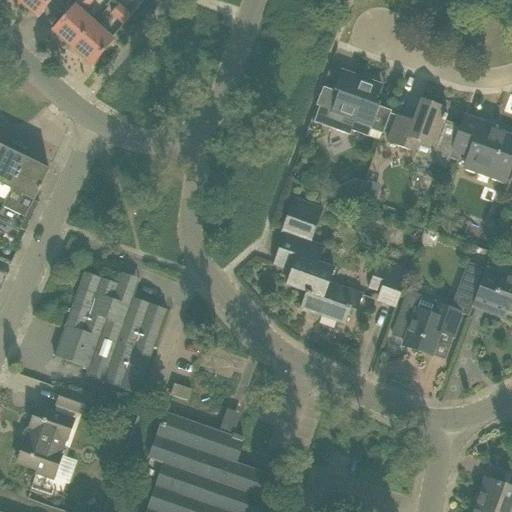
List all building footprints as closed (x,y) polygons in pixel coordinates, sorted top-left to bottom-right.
[(18,0),(38,17),(52,0),(18,0)] [(79,0),(53,30),(73,48),(93,24),(81,14),(92,1),(90,0),(79,0)] [(131,16),(122,8),(118,5),(111,14),(124,24),(131,16)] [(114,42),(93,24),(73,48),(93,66),(114,42)] [(341,71),(334,90),(339,92),(330,116),(319,112),(321,107),(320,106),(314,123),(350,135),(351,131),(368,137),(372,127),(379,107),(375,105),(382,86),(381,85),(379,90),(365,84),(366,80),(341,71)] [(450,159),(453,152),(461,127),(445,121),(447,116),(445,116),(447,110),(421,100),(413,122),(396,116),(387,142),(414,152),(415,146),(434,153),(430,163),(446,169),(450,159)] [(507,176),(511,161),(511,137),(481,127),(482,122),(465,116),(461,127),(453,152),(461,155),(466,157),(464,161),(507,176)] [(450,159),(458,162),(461,155),(453,152),(450,159)] [(0,202),(3,204),(23,165),(26,159),(25,159),(16,155),(13,160),(0,154),(0,202)] [(36,171),(23,165),(3,204),(0,210),(0,241),(4,233),(14,238),(17,232),(18,232),(34,201),(33,201),(39,191),(40,192),(42,188),(41,187),(49,170),(48,170),(48,171),(39,166),(36,171)] [(311,242),(323,211),(292,200),(281,232),(284,234),(279,250),(282,251),(280,256),(276,258),(273,265),(291,271),(286,285),(306,293),(301,309),(308,311),(311,310),(312,308),(318,311),(317,315),(345,325),(351,310),(356,312),(362,295),(329,283),(334,269),(318,263),(324,247),(311,242)] [(367,289),(379,293),(376,301),(395,308),(408,273),(389,266),(388,269),(376,265),(367,289)] [(511,279),(486,270),(473,306),(490,312),(491,308),(511,315),(511,279)] [(84,273),(54,357),(88,369),(86,377),(120,388),(120,389),(138,394),(167,311),(133,299),(136,291),(84,273)] [(431,356),(440,332),(453,337),(462,314),(436,304),(437,303),(408,292),(392,335),(405,340),(403,346),(431,356)] [(191,390),(186,388),(182,399),(187,401),(191,390)] [(88,399),(72,394),(62,390),(57,405),(83,414),(88,399)] [(54,479),(61,459),(74,421),(37,408),(30,427),(32,428),(26,444),(24,443),(17,463),(38,470),(36,473),(54,479)] [(166,414),(160,431),(150,459),(165,464),(148,511),(259,511),(272,477),(212,455),(220,433),(166,414)] [(486,479),(475,507),(489,511),(511,511),(511,475),(511,476),(511,478),(511,479),(509,488),(486,479)]
